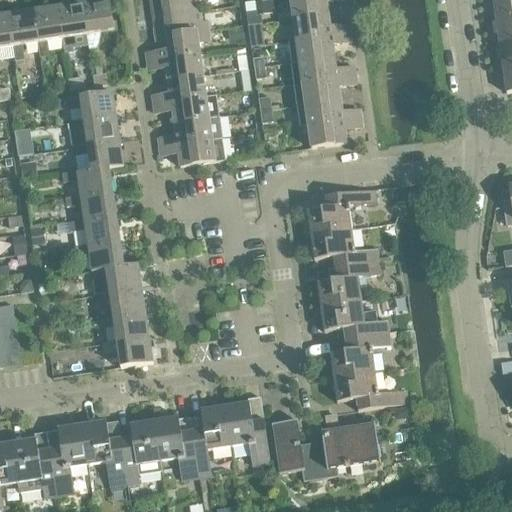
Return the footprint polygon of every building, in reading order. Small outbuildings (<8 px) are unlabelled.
[(110,0),(84,4),(89,36),(86,37),(87,47),(88,51),(98,50),(96,35),(115,33),(110,0)] [(147,0),(150,17),(193,11),(191,0),(147,0)] [(344,0),(289,0),(293,21),(328,16),(327,3),(344,0)] [(511,17),(511,0),(492,0),(495,20),(511,17)] [(245,5),(248,28),(263,26),(261,16),(272,15),(271,10),(277,9),(276,1),(245,5)] [(73,54),(73,50),(87,47),(86,37),(89,36),(84,4),(59,7),(64,40),(62,41),(64,55),(73,54)] [(46,43),(62,41),(64,40),(59,7),(35,11),(39,44),(37,44),(39,59),(49,58),(46,43)] [(35,11),(10,15),(15,47),(12,48),(14,63),(24,61),(22,46),(37,44),(39,44),(35,11)] [(195,23),(193,11),(150,17),(154,38),(208,30),(207,21),(195,23)] [(0,65),(0,49),(12,48),(15,47),(10,15),(0,16),(0,65)] [(328,16),(293,21),(296,42),(348,34),(347,26),(330,28),(328,16)] [(499,45),(511,42),(511,17),(495,20),(499,45)] [(244,40),(242,28),(227,30),(229,42),(244,40)] [(154,38),(156,51),(144,53),(145,62),(199,54),(197,41),(210,40),(208,30),(154,38)] [(296,43),(288,43),(291,64),(334,58),(333,45),(350,43),(348,34),(296,42),(296,43)] [(511,68),(511,42),(499,45),(503,69),(511,68)] [(202,76),(199,54),(145,62),(146,71),(165,68),(167,81),(202,76)] [(334,58),(291,64),(294,86),(355,77),(354,68),(336,71),(334,58)] [(263,59),(252,61),(254,70),(264,69),(263,59)] [(100,68),(91,70),(92,78),(94,89),(108,87),(106,76),(102,77),(100,68)] [(507,95),(511,94),(511,68),(503,69),(507,95)] [(264,69),(254,70),(255,82),(266,80),(264,69)] [(150,97),(151,106),(205,98),(202,76),(167,81),(169,94),(150,97)] [(355,77),(294,86),(297,107),(340,101),(338,89),(356,86),(355,77)] [(82,79),(68,82),(69,93),(84,91),(82,79)] [(0,102),(9,102),(7,90),(0,91),(0,102)] [(81,106),(83,122),(84,124),(115,119),(111,94),(80,98),(80,97),(65,99),(66,109),(81,106)] [(216,100),(206,101),(205,98),(151,106),(153,115),(171,112),(173,125),(219,118),(216,100)] [(270,100),(258,101),(260,113),(271,111),(270,100)] [(340,101),(297,107),(300,128),(307,127),(308,127),(361,120),(359,111),(342,113),(340,101)] [(60,102),(51,103),(52,113),(61,112),(60,102)] [(271,111),(260,113),(262,127),(273,125),(271,111)] [(222,140),(219,118),(173,125),(175,138),(157,141),(158,150),(222,140)] [(68,124),(69,133),(72,149),(87,147),(88,149),(119,145),(115,119),(84,124),(83,122),(68,124)] [(361,120),(308,127),(309,130),(312,150),(347,145),(345,131),(362,129),(361,120)] [(179,169),(225,162),(222,140),(158,150),(159,159),(178,156),(179,169)] [(34,155),(32,141),(18,143),(20,157),(34,155)] [(123,169),(119,145),(88,149),(87,147),(72,149),(73,158),(88,156),(91,174),(109,171),(123,169)] [(35,164),(20,166),(22,180),(37,177),(35,164)] [(63,185),(78,183),(80,197),(81,200),(113,195),(109,171),(91,174),(77,176),(77,173),(62,175),(63,185)] [(511,227),(511,187),(509,188),(510,196),(502,197),(507,229),(511,227)] [(375,202),(373,190),(323,197),(325,209),(306,212),(310,236),(352,230),(349,206),(375,202)] [(82,207),(84,222),(85,224),(117,220),(113,195),(81,200),(80,197),(65,200),(67,209),(82,207)] [(117,220),(85,224),(84,222),(69,224),(71,233),(85,231),(87,247),(88,249),(120,244),(117,220)] [(32,248),(44,246),(42,230),(30,232),(32,248)] [(356,254),(352,230),(310,236),(313,260),(331,257),(333,269),(378,263),(377,251),(356,254)] [(17,257),(29,255),(26,237),(14,239),(17,257)] [(124,270),(120,244),(88,249),(87,247),(73,249),(75,258),(89,256),(92,275),(124,270)] [(328,282),(317,283),(320,308),(362,302),(360,287),(366,286),(364,277),(380,275),(378,263),(333,269),(327,270),(328,282)] [(8,268),(0,268),(0,277),(9,277),(8,268)] [(106,281),(108,294),(109,296),(141,291),(138,268),(124,270),(92,275),(91,275),(92,283),(106,281)] [(25,283),(20,289),(21,296),(32,294),(31,282),(25,283)] [(48,282),(38,283),(39,294),(49,293),(48,282)] [(95,306),(111,303),(113,319),(113,321),(145,315),(141,291),(109,296),(108,294),(94,296),(95,306)] [(375,314),(364,315),(362,302),(320,308),(324,332),(335,331),(337,342),(345,341),(388,335),(387,323),(376,324),(375,314)] [(0,308),(0,321),(16,319),(14,306),(0,308)] [(115,328),(117,343),(117,346),(149,341),(145,315),(113,321),(113,319),(98,321),(99,330),(115,328)] [(16,319),(0,321),(0,333),(17,331),(16,319)] [(0,333),(0,345),(19,342),(17,331),(0,333)] [(330,354),(334,378),(375,372),(372,349),(390,346),(388,335),(345,341),(346,352),(330,354)] [(120,371),(153,366),(149,341),(117,346),(117,343),(101,346),(103,354),(118,352),(120,371)] [(0,357),(21,355),(19,342),(0,345),(0,357)] [(0,370),(23,367),(21,355),(0,357),(0,370)] [(405,392),(379,396),(375,372),(334,378),(337,402),(356,400),(358,412),(407,405),(405,392)] [(260,399),(247,401),(248,404),(225,408),(231,448),(250,445),(253,466),(270,464),(260,399)] [(209,451),(231,448),(225,408),(201,411),(204,431),(193,432),(200,479),(213,477),(209,451)] [(179,460),(182,482),(200,479),(193,432),(190,415),(178,417),(178,415),(155,419),(161,463),(179,460)] [(380,463),(374,424),(338,429),(336,417),(324,419),(326,431),(321,432),(322,443),(302,446),(298,421),(272,425),(280,475),(302,472),(304,483),(338,478),(337,469),(380,463)] [(105,421),(105,419),(82,422),(88,466),(107,464),(111,489),(128,486),(120,436),(118,419),(105,421)] [(131,435),(120,436),(128,486),(140,484),(139,477),(163,473),(161,463),(155,419),(130,422),(131,434),(131,435)] [(71,469),(88,466),(82,422),(56,426),(57,428),(47,430),(56,497),(75,494),(71,469)] [(44,490),(45,499),(56,497),(47,430),(33,432),(34,437),(12,440),(21,494),(44,490)] [(19,494),(21,494),(12,440),(0,441),(0,509),(5,508),(1,486),(17,484),(19,494)]
